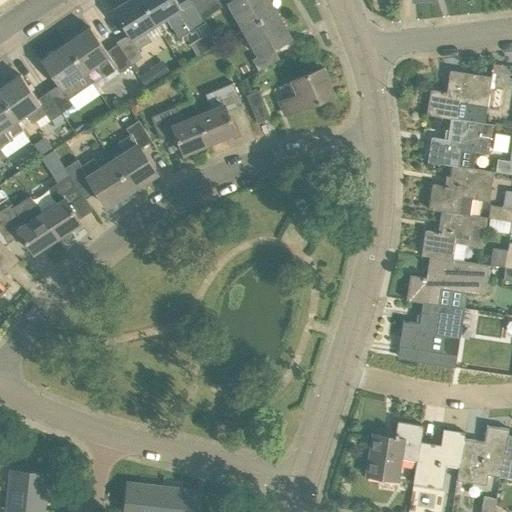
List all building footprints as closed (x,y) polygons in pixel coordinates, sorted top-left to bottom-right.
[(147,32),(157,26),(141,0),(128,0),(113,10),(128,35),(117,42),(118,44),(117,44),(131,65),(143,57),(138,49),(152,40),(147,32)] [(202,19),(195,7),(190,0),(185,0),(179,4),(176,0),(141,0),(157,26),(169,19),(179,38),(205,22),(203,19),(202,19)] [(218,0),(206,0),(195,7),(202,19),(203,19),(223,7),(218,0)] [(269,0),(231,0),(227,3),(243,31),(276,12),(269,0)] [(274,48),(291,38),(276,12),(243,31),(257,57),(252,60),(259,71),(280,58),(274,48)] [(107,51),(102,43),(90,27),(65,45),(86,75),(97,67),(108,82),(131,65),(117,44),(107,51)] [(211,33),(203,37),(210,50),(218,45),(211,33)] [(76,82),(86,75),(65,45),(42,61),(58,85),(48,92),(62,113),(73,105),(74,106),(87,97),(76,82)] [(296,94),(280,100),(286,115),(334,96),(323,68),(291,81),(296,94)] [(158,80),(151,69),(140,76),(147,87),(158,80)] [(487,107),(492,76),(450,70),(447,91),(431,89),(427,115),(451,119),(459,120),(459,119),(461,103),(487,107)] [(38,99),(32,91),(21,75),(0,89),(0,97),(17,123),(18,122),(28,115),(34,124),(47,115),(51,121),(52,120),(60,114),(62,113),(48,92),(38,99)] [(236,132),(227,111),(242,105),(234,83),(206,94),(211,108),(198,113),(210,143),(236,132)] [(247,96),(258,123),(271,118),(259,90),(247,96)] [(128,103),(134,113),(145,107),(139,96),(128,103)] [(0,158),(5,155),(4,153),(15,146),(11,141),(14,139),(13,137),(24,130),(18,122),(17,123),(0,97),(0,158)] [(210,143),(198,113),(182,120),(177,107),(152,117),(161,139),(175,133),(184,153),(210,143)] [(60,114),(52,120),(54,123),(55,125),(64,119),(60,114)] [(493,125),(459,119),(459,120),(451,119),(448,139),(432,137),(428,162),(444,165),(444,164),(452,165),(471,168),(474,152),(488,154),(493,125)] [(157,174),(141,149),(153,141),(139,120),(127,129),(131,135),(119,142),(124,151),(111,159),(132,190),(157,174)] [(511,154),(511,161),(498,159),(496,172),(511,174),(511,154)] [(107,206),(132,190),(111,159),(100,166),(95,158),(82,166),(78,160),(65,168),(70,176),(79,189),(79,188),(90,181),(107,206)] [(471,168),(452,165),(449,185),(433,184),(429,209),(445,212),(470,216),(470,215),(472,199),(489,201),(494,172),(471,168)] [(58,202),(41,213),(57,238),(81,223),(69,204),(84,195),(79,188),(79,189),(70,176),(65,168),(65,167),(54,173),(60,182),(49,189),(58,202)] [(503,207),(511,208),(511,191),(506,191),(503,207)] [(0,238),(7,245),(23,236),(34,253),(57,238),(41,213),(30,196),(14,206),(12,204),(0,212),(0,238)] [(511,208),(503,207),(496,206),(490,205),(489,218),(511,221),(511,208)] [(486,217),(470,215),(470,216),(445,212),(442,232),(425,230),(422,255),(430,257),(453,259),(455,243),(481,247),(486,217)] [(292,223),(280,244),(301,256),(313,235),(292,223)] [(20,260),(5,246),(2,242),(0,244),(0,270),(1,270),(5,275),(20,260)] [(491,265),(505,268),(508,250),(493,248),(491,265)] [(490,265),(453,259),(430,257),(426,277),(411,275),(407,300),(423,303),(423,302),(438,305),(438,304),(441,287),(486,295),(490,265)] [(465,308),(438,304),(438,305),(423,302),(423,303),(420,323),(403,321),(399,346),(418,349),(416,361),(455,367),(457,355),(431,350),(434,334),(460,338),(465,308)] [(395,437),(374,434),(366,480),(395,485),(395,481),(399,482),(402,467),(413,468),(414,461),(417,461),(421,442),(423,426),(398,421),(395,437)] [(501,477),(508,435),(509,429),(487,425),(485,441),(464,438),(459,468),(457,480),(486,485),(488,474),(501,477)] [(465,432),(443,428),(441,445),(421,442),(417,461),(413,484),(442,489),(446,465),(459,468),(464,438),(465,432)] [(511,435),(508,435),(501,477),(511,478),(511,435)] [(8,506),(44,509),(48,474),(12,470),(8,506)] [(160,511),(163,487),(128,483),(124,511),(160,511)] [(163,487),(160,511),(196,511),(199,491),(163,487)] [(494,511),(496,504),(497,499),(484,497),(481,511),(494,511)]
